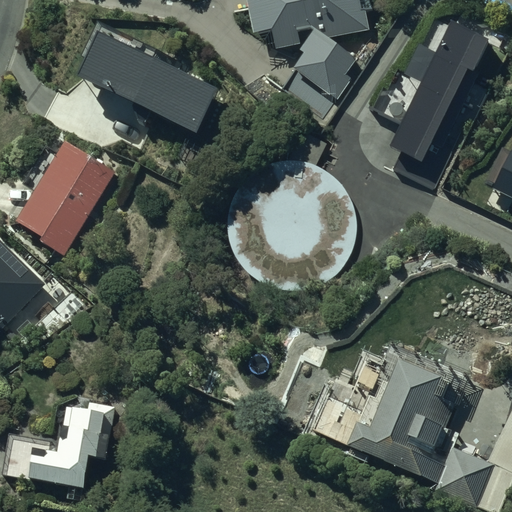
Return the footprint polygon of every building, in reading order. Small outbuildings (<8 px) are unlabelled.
[(237,0),(249,67),(297,59),(283,93),(305,109),(294,121),(313,130),(349,83),(343,78),(355,62),(329,47),(367,38),(362,19),(373,17),(368,0),(369,0),(237,0)] [(452,28),(392,171),(431,188),(492,45),(452,28)] [(28,195),(35,199),(16,230),(42,246),(40,249),(62,262),(114,177),(65,150),(59,160),(52,156),(28,195)] [(511,163),(495,198),(511,206),(511,163)] [(346,266),(355,233),(346,201),(322,177),(290,169),(257,178),(233,201),(225,234),(234,266),(258,290),(290,298),(323,290),(346,266)] [(401,236),(388,222),(371,239),(376,243),(371,248),(380,257),(401,236)] [(46,289),(0,248),(0,334),(1,335),(46,289)] [(435,373),(394,357),(375,402),(357,394),(350,411),(329,401),(314,437),(341,449),(340,452),(438,490),(437,492),(488,511),(502,511),(511,490),(511,414),(488,466),(454,453),(460,437),(445,432),(454,408),(443,404),(451,383),(433,376),(435,373)] [(106,468),(115,410),(88,406),(87,415),(64,411),(57,460),(48,458),(51,442),(9,436),(2,481),(28,485),(28,488),(85,497),(90,465),(106,468)]
